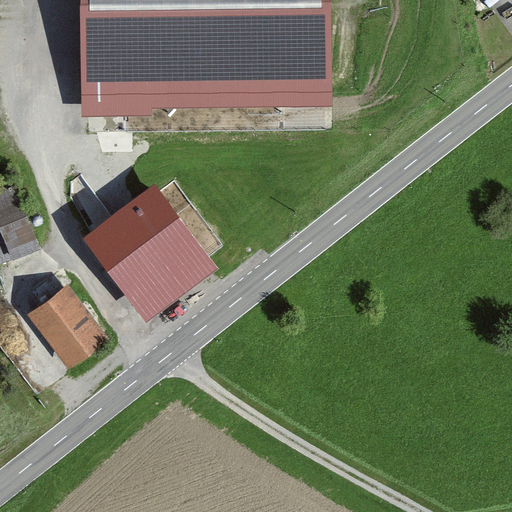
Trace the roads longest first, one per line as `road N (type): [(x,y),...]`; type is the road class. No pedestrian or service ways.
road 1 (secondary): [(511,87),(0,488)]
road 2 (track): [(174,353),(289,440),(415,511)]
road 3 (unknown): [(174,353),(123,311),(87,250)]
